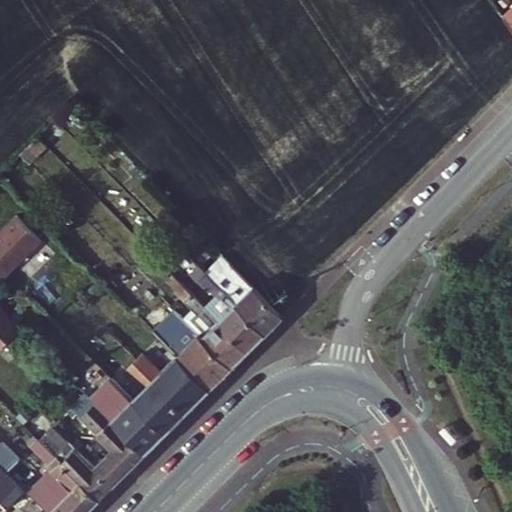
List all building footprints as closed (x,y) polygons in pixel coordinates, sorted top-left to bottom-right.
[(511,12),(499,25),(511,45),(511,12)] [(22,210),(0,232),(0,261),(11,272),(47,235),(22,210)] [(280,307),(219,246),(201,264),(207,270),(262,325),(280,307)] [(262,325),(207,270),(199,277),(215,294),(207,303),(246,342),(262,325)] [(0,345),(3,348),(27,325),(0,297),(0,345)] [(184,299),(177,306),(230,359),(246,342),(207,303),(203,307),(211,315),(205,321),(184,299)] [(230,359),(177,306),(165,317),(186,338),(175,348),(207,379),(230,359)] [(140,343),(131,353),(183,405),(207,379),(175,348),(160,334),(146,349),(140,343)] [(183,405),(131,353),(122,362),(140,380),(130,390),(165,423),(183,405)] [(165,423),(130,390),(112,372),(92,392),(144,443),(165,423)] [(144,443),(92,392),(83,401),(89,407),(82,411),(112,441),(96,457),(114,474),(144,443)] [(114,474),(96,457),(67,429),(61,434),(48,420),(40,428),(57,445),(100,487),(114,474)] [(74,511),(100,487),(57,445),(49,452),(54,458),(50,460),(70,481),(62,488),(48,503),(57,511),(74,511)] [(23,479),(0,456),(0,493),(5,498),(23,479)] [(0,511),(57,511),(48,503),(39,511),(13,511),(7,505),(1,511),(0,509),(0,511)]
